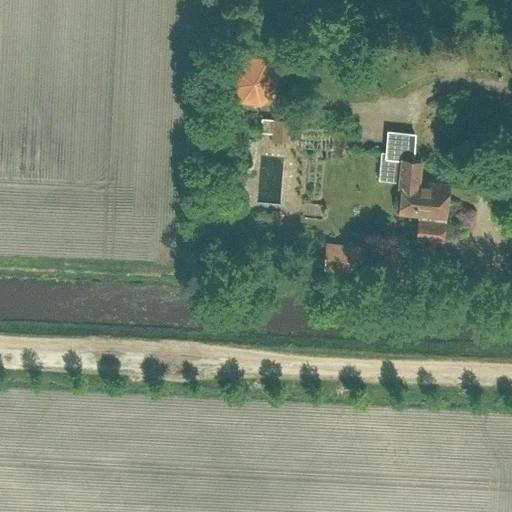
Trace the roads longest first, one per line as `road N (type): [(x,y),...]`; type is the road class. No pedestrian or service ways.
road 1 (track): [(0,357),(511,381)]
road 2 (residential): [(476,269),(491,182),(511,136)]
